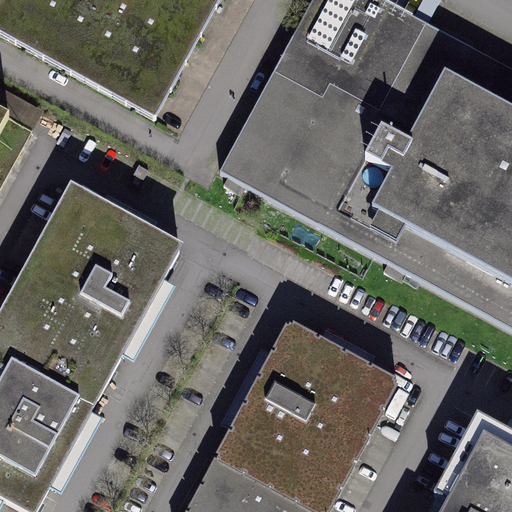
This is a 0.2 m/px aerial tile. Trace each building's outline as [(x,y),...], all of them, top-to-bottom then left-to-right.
[(17,0),(0,33),(0,37),(172,126),(202,70),(237,0),(17,0)] [(511,69),(385,0),(315,0),(220,173),(511,334),(511,69)] [(74,202),(3,328),(110,387),(180,260),(74,202)] [(0,495),(29,511),(40,511),(110,387),(3,328),(0,334),(0,495)] [(220,466),(312,511),(334,511),(398,385),(288,330),(220,466)] [(511,511),(511,441),(478,423),(429,511),(511,511)] [(312,511),(220,466),(196,511),(312,511)]
